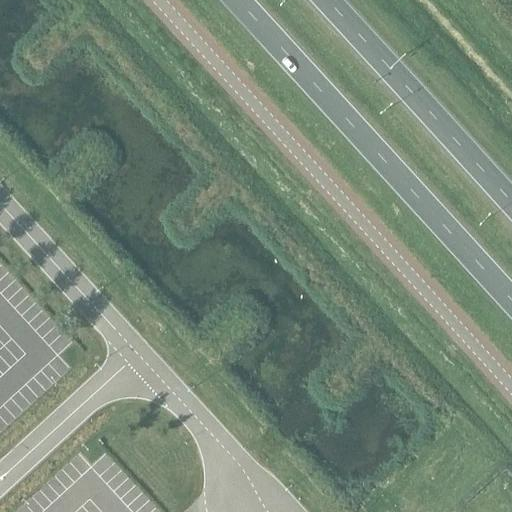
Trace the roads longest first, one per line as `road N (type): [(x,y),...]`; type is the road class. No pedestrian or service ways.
road 1 (unclassified): [(150,0),(511,399)]
road 2 (trunk): [(232,0),(511,306)]
road 3 (trunk): [(511,206),(326,0)]
